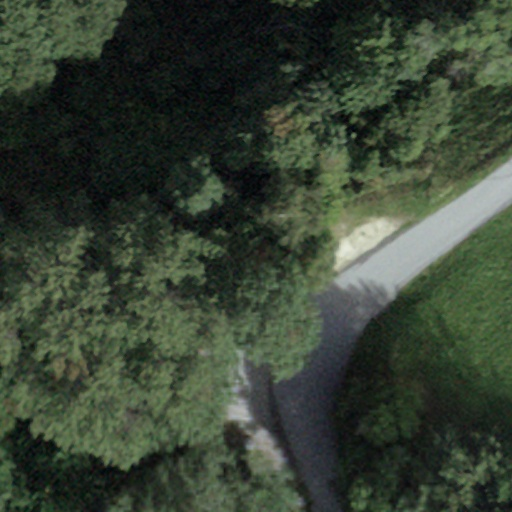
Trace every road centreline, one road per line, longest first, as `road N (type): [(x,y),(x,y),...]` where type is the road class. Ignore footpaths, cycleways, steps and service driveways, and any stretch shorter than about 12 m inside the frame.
road 1 (unclassified): [(339,511),(323,476),(311,387),(326,326),(511,180)]
road 2 (track): [(326,326),(0,165)]
